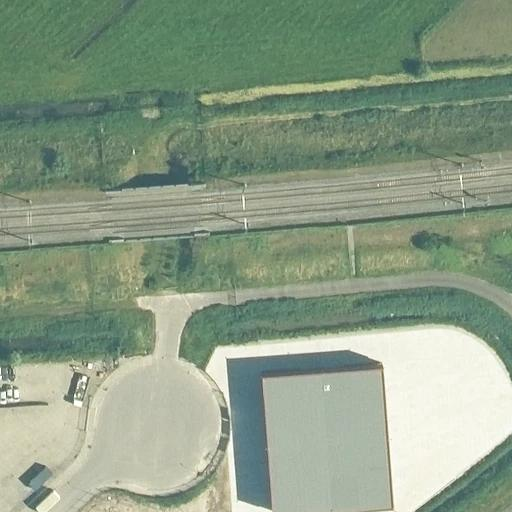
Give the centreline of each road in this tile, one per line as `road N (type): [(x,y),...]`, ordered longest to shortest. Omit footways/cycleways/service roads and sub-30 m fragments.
road 1 (track): [(166,301),(151,95)]
road 2 (track): [(137,302),(0,311)]
road 3 (unclassified): [(50,511),(156,429)]
